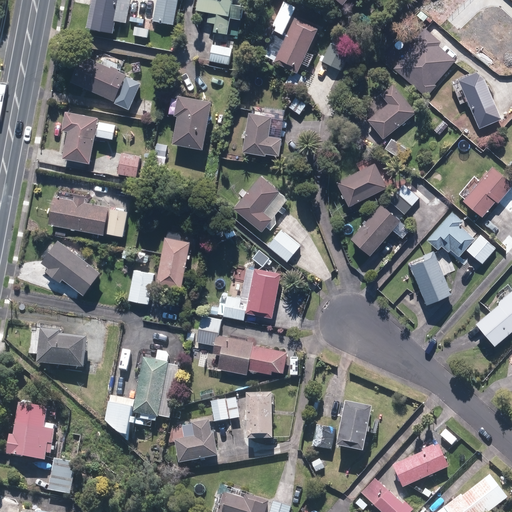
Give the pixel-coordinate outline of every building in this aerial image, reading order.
[(93,0),(87,27),(113,33),(118,10),(120,10),(122,1),(130,3),(130,0),(93,0)] [(158,0),(154,20),(174,24),(178,0),(158,0)] [(215,31),(228,34),(231,17),(242,19),(244,6),(232,4),(232,0),(198,0),(197,10),(210,12),(208,22),(216,23),(215,31)] [(511,14),(495,0),(490,0),(466,28),(485,45),(511,14)] [(283,13),(282,17),(277,27),(285,31),(291,17),(283,13)] [(297,19),(278,61),(300,71),(319,29),(297,19)] [(439,44),(423,31),(390,69),(425,98),(454,64),(436,49),(439,44)] [(210,60),(230,63),(233,48),(227,47),(228,42),(222,41),(221,46),(212,44),(210,60)] [(485,54),(500,71),(511,60),(511,54),(499,41),(493,46),(489,43),(483,48),(487,52),(485,54)] [(353,52),(332,42),(324,60),(344,69),(353,52)] [(72,81),(115,100),(127,74),(84,54),(72,81)] [(474,76),(465,79),(484,126),(502,119),(491,91),(492,90),(484,69),(473,73),(474,76)] [(287,82),(301,90),(307,78),(293,70),(287,82)] [(369,120),(384,138),(417,112),(394,83),(382,94),(389,103),(369,120)] [(174,144),(204,149),(212,101),(179,96),(176,115),(179,116),(174,144)] [(129,113),(149,117),(152,100),(132,97),(129,113)] [(290,107),(300,114),(306,105),(296,98),(290,107)] [(64,158),(91,163),(99,118),(66,112),(63,130),(69,131),(64,158)] [(267,153),(281,155),(283,138),(270,136),(272,116),(250,113),(244,151),(267,154),(267,153)] [(435,130),(441,134),(449,125),(444,120),(435,130)] [(496,134),(502,138),(508,132),(502,127),(496,134)] [(385,149),(403,160),(410,149),(392,138),(385,149)] [(119,173),(137,177),(141,156),(123,152),(119,173)] [(338,182),(350,206),(388,187),(376,163),(338,182)] [(464,200),(483,216),(497,200),(499,202),(511,186),(511,181),(493,166),(464,200)] [(235,208),(263,231),(273,219),(263,211),(280,191),(261,175),(255,182),(248,176),(243,183),(250,189),(235,208)] [(390,200),(406,213),(420,197),(404,184),(390,200)] [(49,224),(105,234),(110,206),(85,201),(86,197),(76,196),(75,200),(55,196),(49,224)] [(383,206),(356,237),(373,253),(394,229),(404,238),(411,230),(408,228),(383,206)] [(108,233),(124,235),(128,211),(111,208),(108,233)] [(463,212),(471,219),(473,216),(465,209),(463,212)] [(452,211),(430,236),(440,245),(442,243),(443,242),(450,248),(451,247),(459,253),(473,236),(458,223),(461,219),(452,211)] [(236,224),(225,230),(230,239),(241,233),(236,224)] [(269,246),(288,261),(301,245),(282,230),(269,246)] [(467,250),(483,263),(496,248),(481,235),(467,250)] [(157,284),(182,288),(188,258),(190,259),(191,254),(189,254),(191,242),(166,237),(157,284)] [(64,278),(85,294),(102,272),(59,240),(42,262),(49,268),(47,271),(61,282),(64,278)] [(274,257),(263,247),(255,255),(267,265),(274,257)] [(434,248),(424,252),(426,257),(412,262),(428,300),(451,290),(434,248)] [(137,260),(147,262),(148,261),(149,256),(149,255),(138,253),(137,260)] [(224,316),(245,320),(246,312),(273,317),(282,273),(256,268),(256,269),(248,268),(242,298),(228,295),(227,302),(221,301),(219,313),(224,314),(224,316)] [(130,299),(150,303),(155,274),(135,270),(130,299)] [(97,285),(103,289),(108,283),(102,279),(97,285)] [(477,323),(496,345),(511,331),(511,290),(498,302),(500,304),(477,323)] [(219,367),(248,373),(249,368),(272,372),(272,369),(284,372),(288,351),(253,344),(254,341),(219,334),(223,319),(203,315),(198,341),(216,344),(214,352),(222,354),(219,367)] [(191,329),(198,330),(200,323),(192,322),(191,329)] [(39,364),(86,369),(89,338),(61,335),(62,332),(42,329),(39,364)] [(187,341),(194,343),(196,333),(189,331),(187,341)] [(146,358),(136,413),(143,414),(148,415),(153,416),(158,417),(159,417),(159,416),(169,365),(170,363),(169,363),(170,356),(168,353),(159,351),(158,361),(146,358)] [(127,373),(118,371),(114,393),(123,394),(127,373)] [(247,394),(248,440),(274,439),(272,394),(247,394)] [(104,435),(128,440),(136,402),(113,397),(104,435)] [(226,400),(228,420),(241,418),(238,398),(226,400)] [(228,420),(226,400),(212,402),(215,422),(228,420)] [(341,448),(366,453),(375,409),(349,404),(341,448)] [(177,441),(181,464),(220,457),(215,434),(213,434),(211,421),(194,424),(197,437),(177,441)] [(18,425),(16,437),(12,436),(9,454),(47,461),(48,454),(53,454),(57,432),(18,425)] [(315,448),(333,451),(337,429),(319,426),(315,448)] [(80,454),(90,456),(92,439),(83,437),(80,454)] [(439,446),(395,465),(405,485),(447,465),(439,446)] [(312,463),(317,472),(325,468),(320,459),(312,463)] [(56,460),(51,490),(71,494),(77,464),(56,460)] [(490,511),(509,498),(491,475),(463,496),(462,494),(439,511),(424,511),(422,511),(490,511)] [(362,493),(381,511),(411,511),(414,510),(406,502),(403,505),(376,479),(362,493)] [(218,511),(266,511),(269,501),(246,494),(245,499),(224,493),(218,511)] [(270,511),(290,511),(292,507),(274,502),(270,511)]
